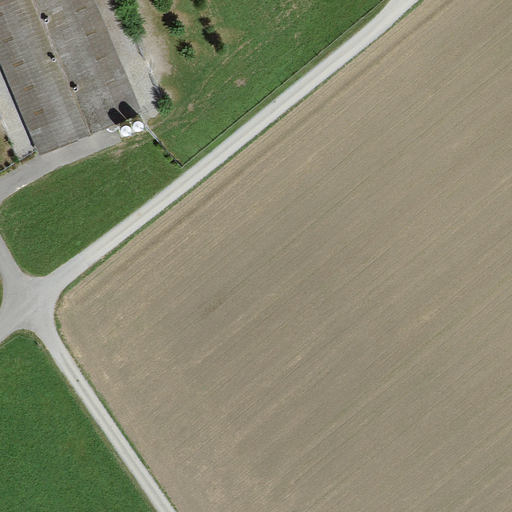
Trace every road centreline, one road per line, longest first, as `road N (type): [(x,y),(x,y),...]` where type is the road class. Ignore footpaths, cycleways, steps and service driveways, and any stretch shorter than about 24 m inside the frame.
road 1 (track): [(409,0),(0,329)]
road 2 (track): [(28,305),(174,511)]
